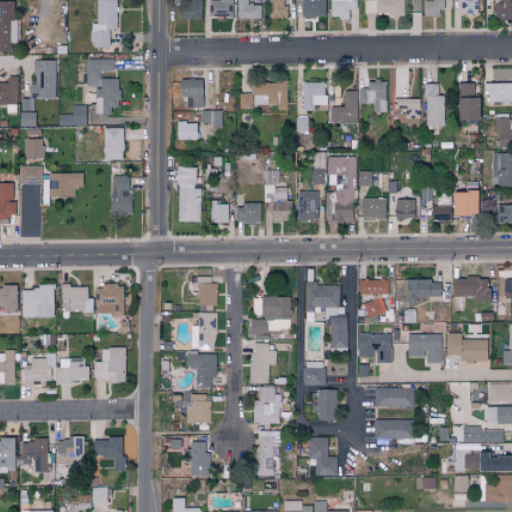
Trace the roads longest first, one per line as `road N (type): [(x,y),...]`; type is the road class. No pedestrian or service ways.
road 1 (tertiary): [(159,253),(511,251)]
road 2 (residential): [(161,53),(511,53)]
road 3 (residential): [(147,511),(146,253)]
road 4 (residential): [(159,253),(161,0)]
road 5 (residential): [(236,444),(233,252)]
road 6 (tertiary): [(0,254),(159,253)]
road 7 (residential): [(0,411),(146,410)]
